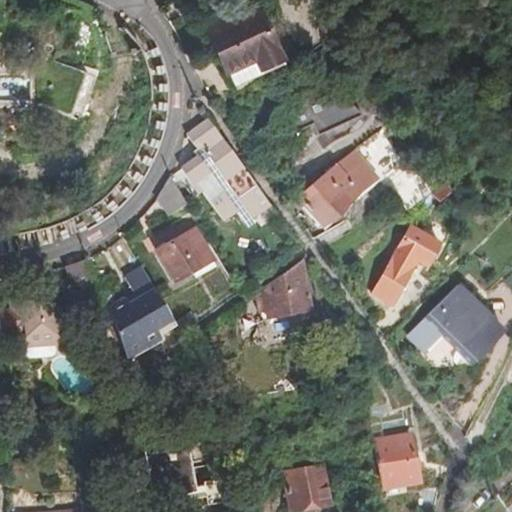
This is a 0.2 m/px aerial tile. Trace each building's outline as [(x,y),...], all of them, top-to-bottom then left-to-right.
[(322,46),(313,0),(270,0),(274,15),(296,58),(322,46)] [(194,29),(217,77),(248,62),(250,67),(272,57),(247,4),(194,29)] [(66,115),(83,71),(36,54),(20,98),(66,115)] [(217,77),(223,90),(254,75),(253,73),(275,62),(272,57),(250,67),(248,62),(217,77)] [(352,87),(336,94),(357,118),(370,103),(352,87)] [(313,140),(357,120),(358,118),(357,118),(336,94),(289,114),(290,135),(308,129),(313,140)] [(265,209),(201,121),(180,137),(190,151),(186,154),(190,160),(175,171),(183,185),(195,188),(217,221),(231,212),(244,232),(250,228),(246,221),(265,209)] [(383,139),(373,127),(360,137),(370,149),(383,139)] [(422,188),(398,158),(404,153),(399,146),(393,151),(389,146),(365,165),(399,207),(422,188)] [(369,177),(346,148),(290,193),(296,200),(294,202),(311,223),(369,177)] [(177,208),(159,178),(144,202),(155,220),(177,208)] [(422,264),(434,243),(405,226),(366,293),(385,304),(412,259),(422,264)] [(168,285),(201,266),(180,230),(147,249),(168,285)] [(293,256),(249,289),(254,326),(301,321),(293,256)] [(89,288),(79,258),(64,264),(66,271),(72,272),(76,292),(89,288)] [(146,332),(161,323),(132,270),(117,280),(125,296),(117,300),(113,298),(97,309),(115,359),(147,338),(146,332)] [(502,329),(455,281),(399,335),(417,355),(438,335),(466,364),(502,329)] [(39,307),(6,308),(6,315),(0,315),(0,338),(13,338),(13,343),(20,343),(20,351),(49,350),(64,350),(63,312),(39,313),(39,307)] [(49,350),(20,351),(21,364),(22,366),(47,366),(49,363),(49,350)] [(434,416),(448,429),(470,404),(456,392),(434,416)] [(398,433),(362,439),(371,490),(373,489),(393,486),(407,483),(398,433)] [(106,479),(111,507),(115,506),(116,511),(131,511),(189,502),(186,490),(176,434),(138,441),(144,472),(106,479)] [(257,482),(237,486),(241,511),(268,511),(319,503),(312,465),(310,466),(309,460),(301,462),(297,442),(251,450),(257,482)] [(199,488),(201,499),(202,507),(225,503),(221,480),(198,484),(199,488)] [(373,489),(374,496),(394,492),(393,486),(373,489)] [(199,488),(186,490),(189,502),(201,499),(199,488)] [(422,511),(428,490),(409,489),(405,511),(422,511)]
